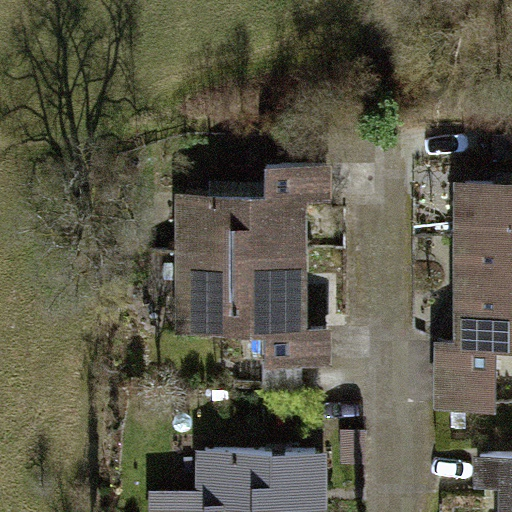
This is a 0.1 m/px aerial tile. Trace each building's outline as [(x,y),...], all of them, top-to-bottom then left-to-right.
[(189,194),(189,246),(299,245),(299,196),(329,196),(329,164),(268,164),(268,193),(189,194)] [(511,181),(469,182),(469,234),(511,234),(511,181)] [(511,234),(469,234),(469,341),(442,341),(442,371),(497,371),(497,343),(511,343),(511,234)] [(299,326),(299,245),(189,246),(189,328),(268,328),(268,358),(329,358),(329,326),(299,326)] [(497,402),(497,371),(442,371),(442,402),(497,402)] [(368,429),(344,429),(346,462),(370,461),(368,429)] [(159,511),(318,511),(319,449),(210,449),(210,491),(160,491),(159,511)] [(511,484),(511,452),(484,452),(484,484),(511,484)]
